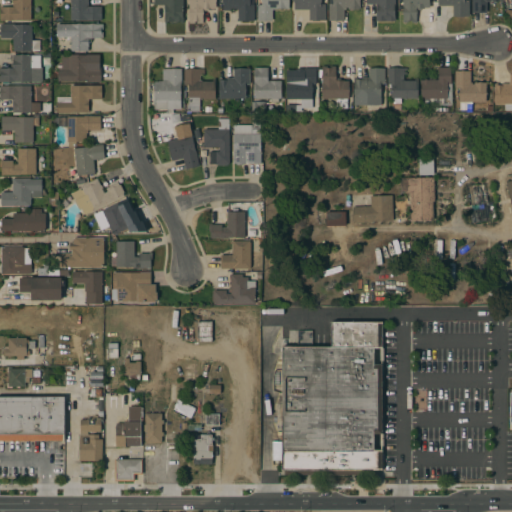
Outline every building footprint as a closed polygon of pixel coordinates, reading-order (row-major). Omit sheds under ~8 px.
[(31,0),(31,21),(0,21),(0,7),(12,7),(12,0),(31,0)] [(70,0),(88,0),(88,7),(101,7),(101,20),(70,20),(70,0)] [(154,0),(183,0),(183,5),(182,5),(182,17),(183,17),(183,22),(164,22),(164,21),(154,21),(154,9),(164,9),(164,5),(154,5),(154,0)] [(188,0),(215,0),(215,8),(208,8),(208,11),(202,11),(202,24),(197,24),(197,22),(195,22),(195,23),(189,23),(188,0)] [(222,0),(249,0),(250,4),(254,4),(254,21),(237,21),(237,19),(238,19),(238,9),(231,9),(231,11),(222,11),(222,0)] [(288,0),(289,9),(275,9),(275,10),(272,10),(272,20),(257,20),(257,5),(261,5),(261,3),(258,3),(258,0),(288,0)] [(325,20),(309,20),(309,9),(294,9),(294,2),(293,2),(293,0),(321,0),(321,4),(325,4),(325,20)] [(328,21),(328,4),(333,4),(333,0),(359,0),(359,9),(348,9),(348,8),(345,8),(345,9),(344,9),(344,21),(328,21)] [(395,0),(395,4),(394,4),(394,16),(395,16),(395,21),(376,21),(376,4),(366,4),(366,3),(365,3),(365,0),(395,0)] [(402,0),(429,0),(429,8),(421,8),(421,10),(417,10),(417,18),(416,18),(416,22),(411,22),(411,21),(408,21),(408,22),(402,22),(402,0)] [(469,0),(469,16),(452,16),(452,5),(437,5),(437,0),(469,0)] [(503,0),(503,1),(489,1),(489,2),(486,2),(486,12),(471,12),(471,0),(503,0)] [(12,38),(0,38),(0,24),(15,24),(15,25),(31,24),(31,40),(40,40),(40,51),(12,51),(12,38)] [(70,51),(70,37),(56,37),(56,24),(103,24),(103,30),(101,30),(101,32),(103,32),(103,38),(90,38),(90,43),(88,43),(88,46),(88,51),(70,51)] [(42,53),(50,53),(50,65),(42,65),(42,53)] [(100,82),(86,82),(86,81),(57,81),(57,68),(61,68),(61,56),(69,56),(69,54),(99,54),(99,68),(100,68),(100,82)] [(42,82),(0,82),(0,68),(10,68),(10,62),(13,62),(13,55),(40,55),(40,67),(42,67),(42,82)] [(322,66),(335,66),(335,81),(349,81),(348,99),(347,99),(347,109),(336,109),(336,99),(322,99),(322,66)] [(254,67),(267,67),(267,81),(281,81),(281,99),(278,99),(278,102),(271,102),(271,99),(254,99),(254,67)] [(451,67),(451,83),(452,83),(452,105),(430,105),(430,106),(423,106),(423,99),(421,99),(421,84),(420,84),(420,80),(438,80),(438,67),(451,67)] [(286,70),(296,70),(296,68),(303,68),(316,68),(316,84),(312,84),(312,99),(312,109),(300,109),(300,99),(286,99),(286,70)] [(353,105),(353,97),(354,97),(354,77),(357,77),(357,79),(360,79),(360,77),(368,77),(368,68),(384,68),(384,83),(380,84),(380,97),(381,97),(381,105),(353,105)] [(407,68),(407,70),(404,70),(404,72),(407,72),(407,74),(402,74),(402,80),(415,81),(415,78),(416,78),(416,79),(417,79),(417,78),(418,78),(417,99),(401,98),(401,104),(393,103),(393,99),(391,98),(391,84),(387,84),(387,75),(386,75),(386,68),(407,68)] [(181,69),(181,84),(180,110),(154,110),(154,82),(158,82),(158,81),(162,81),(162,69),(181,69)] [(184,69),(204,69),(204,75),(200,75),(200,81),(212,81),(212,79),(215,79),(215,99),(199,99),(199,112),(187,111),(187,105),(188,105),(188,85),(184,85),(184,69)] [(219,99),(219,78),(233,77),(233,69),(250,69),(250,84),(245,84),(245,99),(219,99)] [(455,71),(470,71),(470,82),(472,82),(472,84),(474,84),(474,82),(486,82),(486,102),(472,102),(472,104),(466,104),(466,110),(459,110),(459,102),(459,88),(454,88),(455,71)] [(494,84),(497,84),(497,85),(500,85),(500,84),(509,84),(509,74),(511,74),(511,110),(504,110),(504,104),(494,104),(494,84)] [(31,112),(13,112),(12,99),(0,99),(0,86),(30,85),(31,112)] [(101,85),(101,99),(88,99),(88,112),(71,112),(71,113),(56,113),(56,102),(56,97),(70,97),(70,85),(101,85)] [(265,102),(265,113),(251,112),(251,110),(251,102),(265,102)] [(181,117),(188,115),(190,121),(182,123),(181,117)] [(33,142),(14,142),(14,131),(1,131),(1,116),(16,116),(16,117),(33,117),(33,142)] [(58,124),(51,124),(51,117),(67,117),(67,116),(81,116),(100,116),(100,130),(87,130),(87,133),(86,133),(86,142),(76,142),(76,143),(83,143),(83,146),(68,148),(68,142),(67,142),(67,127),(61,127),(58,126),(58,124)] [(229,163),(228,163),(228,164),(227,164),(227,166),(218,166),(218,164),(209,164),(209,152),(215,152),(215,147),(203,147),(203,129),(218,129),(218,118),(229,118),(229,163)] [(233,125),(252,125),(251,127),(252,127),(252,120),(260,120),(260,129),(252,129),(252,134),(261,134),(260,163),(242,163),(241,165),(237,165),(236,163),(233,163),(233,125)] [(167,141),(180,138),(178,127),(190,124),(193,136),(192,136),(195,151),(196,151),(199,166),(185,169),(183,158),(171,161),(167,141)] [(165,131),(173,130),(175,138),(166,139),(165,131)] [(77,175),(73,149),(89,147),(89,146),(103,144),(104,158),(93,160),(95,173),(77,175)] [(36,148),(36,150),(39,150),(39,155),(36,155),(36,174),(20,174),(20,175),(1,175),(1,167),(0,167),(0,160),(13,161),(13,164),(17,164),(17,148),(36,148)] [(418,157),(433,157),(433,175),(419,175),(418,157)] [(434,201),(433,201),(433,220),(411,221),(410,193),(400,193),(400,178),(434,177),(434,201)] [(1,206),(1,205),(0,205),(0,192),(12,192),(12,181),(11,181),(11,178),(30,178),(30,179),(41,179),(41,190),(39,190),(39,196),(31,196),(31,204),(30,204),(30,206),(1,206)] [(84,215),(81,209),(79,210),(74,200),(75,200),(70,194),(80,189),(81,190),(82,190),(80,186),(97,178),(100,185),(101,185),(103,188),(101,189),(104,193),(107,191),(106,188),(117,183),(119,185),(120,185),(124,193),(123,193),(124,196),(84,215)] [(392,221),(374,221),(374,222),(353,223),(352,206),(370,206),(370,196),(392,195),(392,221)] [(134,210),(140,222),(113,235),(110,228),(105,231),(97,214),(102,212),(101,210),(117,203),(118,203),(120,202),(121,204),(119,205),(124,215),(134,210)] [(244,238),(229,237),(229,238),(210,238),(210,232),(209,232),(209,223),(212,223),(212,224),(222,225),(222,228),(227,228),(227,212),(232,212),(232,208),(238,208),(238,212),(245,212),(244,238)] [(45,231),(1,231),(1,218),(3,218),(3,219),(13,219),(13,213),(27,213),(27,209),(41,209),(41,213),(45,213),(45,231)] [(326,226),(326,212),(345,211),(345,226),(326,226)] [(58,268),(58,253),(71,253),(71,250),(70,250),(70,243),(72,243),(72,239),(74,239),(74,237),(104,237),(104,268),(58,268)] [(134,257),(139,257),(139,253),(148,253),(148,252),(152,252),(152,259),(150,259),(150,268),(133,268),(133,267),(116,267),(116,266),(111,266),(111,257),(116,257),(116,241),(134,241),(134,257)] [(250,241),(250,242),(250,267),(250,268),(221,269),(221,268),(220,268),(220,255),(232,255),(232,244),(230,244),(230,241),(250,241)] [(1,274),(1,248),(3,248),(3,246),(22,246),(22,248),(24,248),(30,248),(30,264),(31,264),(31,274),(1,274)] [(37,275),(38,268),(43,268),(43,265),(47,265),(47,269),(68,270),(68,276),(37,275)] [(72,271),(102,272),(102,304),(85,304),(85,291),(84,291),(84,283),(72,283),(72,271)] [(150,273),(150,285),(155,284),(155,303),(136,303),(136,302),(116,302),(116,299),(111,299),(111,290),(113,288),(112,273),(150,273)] [(213,305),(213,302),(212,302),(212,293),(213,293),(213,290),(226,290),(226,293),(230,293),(230,274),(242,274),(242,277),(248,277),(248,281),(255,281),(255,287),(255,304),(213,305)] [(61,300),(31,300),(31,292),(19,292),(19,278),(27,278),(27,277),(61,277),(61,300)] [(212,336),(197,336),(197,322),(212,321),(212,336)] [(330,322),(331,347),(382,347),(382,322),(330,322)] [(26,338),(26,340),(28,340),(28,350),(26,350),(26,356),(24,356),(24,359),(16,359),(16,356),(4,356),(3,354),(3,351),(4,349),(6,349),(6,347),(8,347),(8,338),(26,338)] [(281,347),(281,471),(284,471),(286,477),(373,477),(373,470),(382,470),(382,450),(374,450),(374,435),(382,435),(382,365),(374,365),(374,347),(331,347),(281,347)] [(108,349),(117,349),(117,359),(108,359),(108,349)] [(27,358),(46,358),(46,366),(27,366),(27,358)] [(133,375),(133,377),(129,377),(129,375),(124,375),(124,358),(129,358),(129,363),(135,363),(135,361),(141,361),(141,375),(133,375)] [(24,368),(32,368),(31,377),(28,377),(28,382),(24,382),(24,386),(19,386),(19,388),(16,388),(16,387),(12,387),(12,388),(6,388),(6,383),(8,383),(8,372),(6,372),(6,367),(11,367),(11,368),(24,368)] [(209,385),(219,385),(219,395),(209,395),(209,385)] [(0,396),(64,396),(64,442),(0,442),(0,396)] [(172,410),(189,418),(194,408),(177,400),(172,410)] [(141,446),(125,446),(125,447),(115,447),(115,425),(116,425),(116,423),(124,423),(124,420),(127,421),(127,420),(128,420),(128,406),(143,406),(142,417),(140,417),(140,421),(129,421),(129,422),(141,422),(141,446)] [(145,443),(145,431),(144,431),(144,425),(145,425),(145,413),(161,413),(161,420),(163,420),(163,424),(161,424),(161,432),(163,432),(163,436),(161,436),(161,443),(145,443)] [(205,425),(205,414),(219,414),(219,425),(205,425)] [(87,432),(87,430),(80,430),(80,420),(87,420),(87,418),(90,418),(90,416),(97,416),(97,418),(101,418),(101,419),(102,419),(102,424),(101,424),(101,432),(87,432)] [(102,461),(79,460),(79,433),(88,434),(98,435),(98,439),(102,439),(102,461)] [(193,464),(193,439),(200,439),(200,435),(212,435),(212,445),(213,445),(213,452),(212,452),(212,464),(193,464)] [(115,459),(142,459),(142,474),(134,474),(134,481),(114,481),(115,459)]
